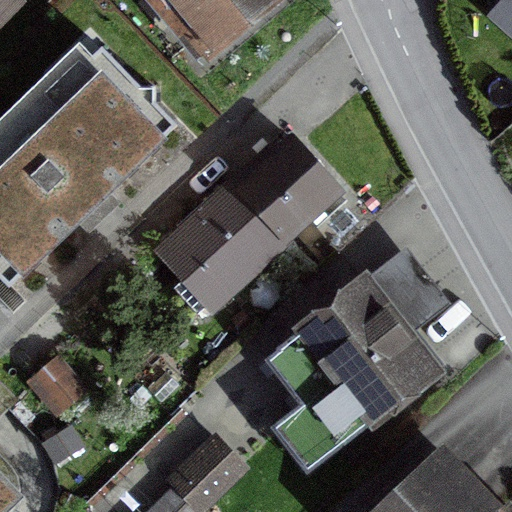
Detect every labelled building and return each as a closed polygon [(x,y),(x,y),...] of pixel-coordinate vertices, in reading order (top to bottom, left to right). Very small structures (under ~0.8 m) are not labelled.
[(170,0),(179,11),(212,50),(272,0),(170,0)] [(0,256),(26,283),(176,137),(90,49),(0,135),(0,256)] [(246,176),(235,186),(284,240),(332,195),(288,144),(274,158),(266,149),(242,171),(246,176)] [(208,308),(284,240),(235,186),(216,203),(210,196),(173,229),(180,237),(160,255),(183,280),(170,292),(194,318),(207,307),(208,308)] [(429,376),(360,286),(275,352),(291,373),(301,386),(304,384),(294,371),(313,356),(340,392),(332,398),(352,425),(361,419),(366,425),(429,376)] [(52,364),(32,382),(58,413),(79,395),(52,364)] [(242,427),(154,511),(198,511),(241,471),(238,468),(261,446),(242,427)] [(491,511),(437,455),(376,511),(491,511)] [(0,511),(9,511),(24,498),(0,473),(0,511)]
